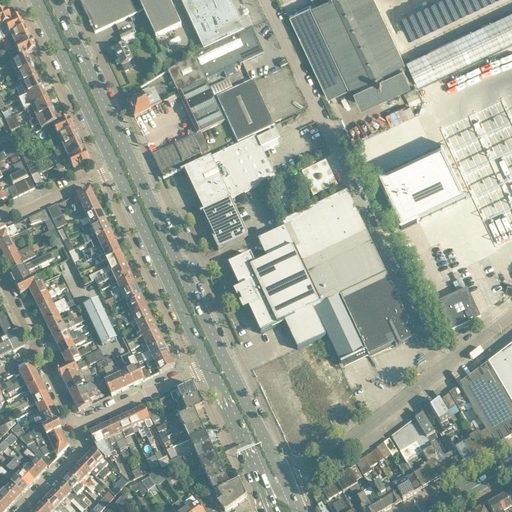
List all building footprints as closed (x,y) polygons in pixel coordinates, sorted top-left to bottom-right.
[(79,0),(95,34),(143,11),(156,38),(181,27),(168,0),(79,0)] [(200,52),(251,28),(253,27),(248,16),(249,14),(247,11),(245,10),(240,0),(192,0),(179,6),(200,52)] [(399,64),(403,62),(374,0),(313,0),(315,3),(289,15),(328,97),(354,85),(356,89),(355,90),(361,103),(362,103),(363,103),(408,82),(409,81),(402,67),(401,68),(399,64)] [(0,28),(1,28),(12,22),(7,11),(2,13),(0,14),(0,28)] [(437,78),(510,45),(511,43),(511,14),(426,55),(437,78)] [(6,39),(11,37),(26,30),(21,18),(12,22),(1,28),(0,28),(0,31),(4,40),(6,39)] [(132,28),(119,34),(122,41),(135,34),(132,28)] [(202,56),(195,59),(206,81),(264,54),(251,28),(200,52),(202,56)] [(31,40),(26,30),(11,37),(6,39),(11,50),(16,47),(31,40)] [(36,51),(31,40),(16,47),(11,50),(16,60),(16,61),(36,51)] [(122,66),(125,72),(135,67),(133,65),(134,65),(123,42),(113,47),(115,51),(114,51),(121,67),(122,66)] [(27,58),(27,57),(11,65),(14,72),(10,74),(12,79),(33,69),(27,58)] [(168,72),(178,94),(206,81),(195,59),(168,72)] [(288,64),(285,59),(278,62),(280,68),(288,64)] [(19,82),(22,87),(38,80),(33,69),(12,79),(7,81),(9,86),(19,82)] [(38,80),(22,87),(17,90),(20,96),(13,99),(15,103),(19,101),(43,90),(38,80)] [(178,94),(198,135),(201,133),(225,122),(206,81),(178,94)] [(274,126),(253,81),(217,98),(238,143),(274,126)] [(128,103),(133,115),(161,102),(155,88),(142,94),(143,96),(128,103)] [(27,111),(32,109),(48,101),(43,90),(19,101),(21,107),(24,112),(27,111)] [(30,118),(32,122),(53,112),(48,101),(32,109),(27,111),(30,118)] [(9,112),(3,115),(6,121),(12,118),(9,112)] [(32,122),(29,124),(32,129),(39,125),(42,131),(58,123),(53,112),(32,122)] [(12,118),(6,121),(11,132),(20,128),(15,117),(12,118)] [(69,120),(46,131),(52,142),(59,139),(74,132),(69,120)] [(61,151),(79,143),(74,132),(59,139),(62,146),(59,147),(61,151)] [(213,157),(212,156),(184,169),(185,170),(181,172),(181,173),(183,172),(202,213),(205,212),(231,200),(276,179),(262,149),(277,141),(273,132),(257,139),(256,137),(213,157)] [(198,135),(153,156),(152,156),(163,179),(184,169),(212,156),(201,133),(198,135)] [(0,144),(10,140),(7,135),(0,138),(0,144)] [(21,141),(16,143),(18,148),(24,146),(21,140),(21,141)] [(61,151),(56,154),(60,164),(63,163),(69,160),(69,161),(85,153),(79,143),(61,151)] [(441,144),(375,175),(389,204),(388,205),(389,206),(389,205),(401,230),(417,222),(417,223),(418,223),(418,222),(467,199),(441,144)] [(12,145),(6,148),(10,157),(16,154),(12,145)] [(22,156),(27,167),(34,164),(29,153),(22,156)] [(69,160),(63,163),(65,168),(71,165),(74,171),(90,164),(85,153),(69,161),(69,160)] [(16,154),(10,157),(14,164),(20,161),(16,154)] [(490,220),(464,155),(453,159),(477,221),(474,222),(484,248),(511,237),(511,229),(506,214),(490,220)] [(326,162),(302,173),(313,197),(337,186),(326,162)] [(21,163),(15,166),(19,175),(25,172),(21,163)] [(34,164),(27,167),(32,177),(39,174),(34,164)] [(18,183),(24,180),(28,178),(25,172),(19,175),(17,176),(10,179),(13,185),(18,183)] [(32,177),(37,188),(44,185),(39,174),(32,177)] [(276,179),(268,182),(270,187),(280,182),(278,177),(276,179)] [(29,178),(28,178),(24,180),(30,192),(35,189),(29,178)] [(18,183),(24,194),(30,192),(24,180),(18,183)] [(19,197),(24,194),(18,183),(13,185),(14,187),(19,197)] [(14,187),(8,190),(11,196),(13,200),(19,197),(14,187)] [(0,200),(11,196),(8,190),(3,192),(4,193),(0,194),(0,200)] [(74,211),(96,201),(91,190),(77,196),(80,203),(72,207),(74,211)] [(369,239),(348,193),(282,224),(285,229),(284,229),(321,306),(340,297),(386,275),(369,239)] [(248,237),(231,200),(205,212),(202,213),(200,214),(201,215),(203,214),(212,232),(214,231),(218,239),(213,241),(218,251),(248,237)] [(88,218),(101,212),(96,201),(74,211),(75,215),(84,211),(88,218)] [(47,210),(53,221),(63,216),(58,205),(47,210)] [(45,211),(39,214),(44,223),(50,220),(45,211)] [(83,229),(85,233),(106,223),(101,212),(88,218),(91,225),(83,229)] [(38,225),(44,223),(39,214),(34,216),(38,225)] [(33,228),(38,225),(34,216),(28,219),(28,220),(29,219),(33,228)] [(67,225),(63,216),(53,221),(57,230),(67,225)] [(49,232),(54,230),(50,220),(44,223),(49,232)] [(111,233),(106,223),(85,233),(89,243),(92,242),(111,233)] [(0,244),(18,235),(14,226),(0,232),(0,244)] [(58,232),(64,243),(68,241),(63,229),(58,232)] [(230,268),(240,290),(242,293),(238,295),(240,299),(239,299),(242,305),(243,304),(244,308),(248,307),(249,309),(250,309),(261,331),(259,332),(261,334),(266,332),(273,328),(313,310),(313,311),(315,310),(315,309),(321,306),(284,229),(268,237),(277,257),(256,266),(251,255),(229,266),(230,268)] [(49,232),(53,242),(59,239),(54,230),(49,232)] [(18,235),(0,244),(0,254),(1,256),(15,249),(15,248),(13,244),(29,236),(27,231),(18,235)] [(89,253),(83,256),(85,259),(116,244),(111,233),(92,242),(94,248),(88,251),(89,253)] [(58,250),(63,247),(59,239),(53,242),(58,250)] [(65,245),(69,253),(73,251),(69,243),(65,245)] [(121,255),(116,244),(85,259),(87,263),(93,260),(93,261),(99,259),(101,264),(107,262),(121,255)] [(16,249),(15,249),(1,256),(6,266),(34,252),(35,252),(32,246),(18,254),(16,249)] [(34,252),(6,266),(10,274),(24,267),(23,264),(36,257),(34,252)] [(38,260),(24,267),(10,274),(16,286),(31,279),(28,273),(41,266),(54,260),(51,254),(38,260)] [(95,280),(102,277),(126,266),(121,255),(107,262),(110,268),(100,272),(89,277),(91,282),(95,280)] [(132,277),(126,266),(102,277),(105,282),(114,278),(117,284),(132,277)] [(31,279),(16,286),(20,295),(29,291),(36,287),(35,284),(45,278),(43,273),(31,279)] [(386,275),(340,297),(369,359),(370,358),(369,357),(394,345),(396,348),(413,339),(414,340),(414,339),(416,338),(406,314),(405,315),(386,275)] [(114,299),(137,288),(132,277),(117,284),(120,289),(111,293),(114,299)] [(453,284),(458,295),(467,291),(462,280),(453,284)] [(36,287),(29,291),(30,292),(34,300),(58,289),(65,285),(64,283),(57,286),(56,284),(50,287),(49,283),(43,286),(43,284),(36,287)] [(58,289),(34,300),(38,308),(51,302),(50,299),(61,294),(60,292),(66,288),(65,285),(58,289)] [(142,299),(137,288),(114,299),(106,303),(107,307),(109,306),(115,303),(116,304),(125,300),(127,306),(142,299)] [(474,306),(474,305),(467,291),(458,295),(436,305),(450,334),(481,320),(474,306)] [(315,309),(315,310),(341,364),(366,352),(369,359),(340,297),(321,306),(315,309)] [(121,316),(115,318),(118,324),(147,310),(142,299),(127,306),(130,311),(121,316)] [(51,302),(38,308),(42,316),(66,304),(64,300),(53,305),(51,302)] [(84,307),(103,345),(117,338),(98,300),(84,307)] [(66,304),(42,316),(46,324),(59,318),(58,315),(69,309),(75,306),(73,301),(69,303),(66,304)] [(147,310),(124,321),(126,326),(131,324),(134,330),(138,328),(152,321),(147,310)] [(313,310),(285,323),(298,350),(307,345),(325,337),(313,311),(313,310)] [(0,316),(0,327),(5,338),(6,338),(14,353),(22,349),(23,345),(14,328),(10,330),(3,315),(0,316)] [(59,318),(46,324),(50,333),(74,321),(72,316),(61,321),(59,318)] [(74,321),(50,333),(54,341),(67,334),(66,331),(85,321),(83,317),(78,319),(74,321)] [(140,334),(132,337),(134,343),(157,332),(155,327),(156,326),(156,324),(155,323),(154,322),(153,322),(152,321),(138,328),(140,334)] [(67,334),(54,341),(58,349),(82,337),(80,332),(75,335),(73,331),(67,334)] [(163,343),(157,332),(134,343),(128,346),(131,351),(137,348),(145,344),(148,350),(149,352),(164,345),(163,343)] [(256,336),(236,344),(241,356),(261,348),(256,336)] [(85,342),(82,337),(58,349),(62,357),(75,350),(74,347),(85,342)] [(0,340),(0,353),(3,359),(14,353),(6,338),(5,338),(0,341),(0,340)] [(146,367),(154,363),(169,356),(167,351),(167,350),(165,346),(164,346),(164,345),(149,352),(152,358),(144,361),(143,362),(146,367)] [(471,406),(483,427),(495,448),(511,437),(511,346),(492,362),(459,386),(471,406)] [(77,353),(75,350),(62,357),(66,365),(67,366),(76,362),(80,360),(79,359),(90,353),(88,348),(77,353)] [(100,351),(86,357),(90,366),(94,364),(96,363),(104,359),(100,351)] [(125,374),(122,375),(129,389),(131,387),(134,386),(145,381),(151,378),(146,367),(143,362),(144,361),(141,355),(134,358),(133,359),(130,355),(125,358),(121,359),(124,367),(130,364),(132,370),(127,373),(125,374)] [(171,361),(169,356),(154,363),(146,367),(151,378),(152,378),(149,372),(157,368),(160,374),(174,367),(174,366),(174,365),(173,361),(171,361)] [(105,360),(97,365),(99,370),(103,368),(109,380),(105,382),(112,397),(120,393),(107,365),(105,360)] [(306,436),(332,425),(304,360),(282,369),(308,428),(304,430),(306,436)] [(58,371),(62,380),(81,370),(86,368),(84,363),(78,366),(76,362),(67,366),(58,371)] [(107,365),(120,393),(129,389),(122,375),(119,368),(116,369),(113,363),(107,365)] [(0,382),(0,388),(2,392),(38,374),(33,366),(19,373),(21,377),(6,385),(4,381),(0,382)] [(62,380),(66,388),(91,376),(88,371),(83,374),(81,370),(62,380)] [(350,383),(355,381),(351,371),(346,373),(350,383)] [(42,384),(38,374),(2,392),(2,393),(6,391),(8,395),(15,391),(15,392),(26,386),(28,390),(28,391),(42,384)] [(66,388),(70,395),(95,384),(93,381),(91,376),(66,388)] [(11,411),(33,400),(47,393),(42,384),(28,391),(30,395),(20,401),(9,407),(11,411)] [(95,384),(70,395),(74,404),(99,392),(95,384)] [(192,385),(171,395),(174,403),(176,402),(178,406),(198,396),(194,386),(193,385),(192,385)] [(459,386),(450,394),(457,406),(460,412),(471,406),(459,386)] [(101,397),(99,392),(74,404),(78,412),(92,406),(90,402),(101,397)] [(47,393),(33,400),(11,411),(13,415),(24,410),(25,410),(35,405),(37,409),(51,402),(47,393)] [(446,413),(457,406),(450,394),(440,401),(446,413)] [(178,410),(181,418),(196,411),(203,408),(204,408),(203,406),(198,396),(178,406),(180,410),(178,410)] [(440,401),(430,408),(438,422),(445,434),(455,428),(446,413),(440,401)] [(31,424),(56,412),(51,402),(37,409),(38,410),(39,413),(26,420),(28,426),(31,424)] [(153,426),(144,408),(135,412),(146,437),(150,445),(153,443),(151,439),(152,438),(150,435),(147,429),(153,426)] [(179,418),(185,429),(200,422),(197,417),(198,417),(196,411),(181,418),(179,418)] [(44,423),(46,427),(57,422),(60,420),(56,412),(31,424),(33,429),(44,423)] [(135,412),(126,416),(132,429),(136,427),(142,439),(146,437),(135,412)] [(423,414),(416,420),(427,439),(429,443),(437,439),(423,414)] [(132,429),(126,416),(116,421),(129,448),(130,451),(135,449),(127,432),(132,429)] [(415,478),(422,490),(423,490),(423,489),(447,476),(448,475),(446,471),(445,472),(443,469),(444,469),(432,447),(427,439),(416,420),(391,438),(406,464),(424,453),(430,463),(422,468),(423,470),(414,475),(415,478)] [(16,424),(14,421),(6,426),(10,431),(16,424)] [(116,421),(108,425),(114,438),(120,452),(121,451),(120,450),(124,449),(125,449),(129,448),(116,421)] [(46,427),(28,436),(32,444),(61,430),(57,422),(46,427)] [(203,427),(202,427),(200,422),(185,429),(190,440),(206,433),(203,427)] [(485,454),(495,448),(483,427),(476,430),(473,424),(468,426),(469,428),(475,437),(485,454)] [(12,431),(13,434),(21,430),(18,425),(12,431)] [(108,425),(98,429),(110,454),(114,452),(109,440),(114,438),(108,425)] [(166,425),(156,429),(158,434),(168,429),(166,425)] [(0,428),(0,431),(1,432),(3,437),(10,431),(6,426),(0,428)] [(461,438),(466,446),(474,460),(485,454),(475,437),(469,428),(465,430),(467,434),(461,438)] [(98,429),(89,433),(98,452),(105,459),(111,456),(110,454),(98,429)] [(61,430),(32,444),(39,452),(65,439),(61,430)] [(159,435),(161,440),(167,437),(165,432),(159,435)] [(190,440),(195,451),(210,444),(208,439),(209,438),(206,433),(190,440)] [(452,433),(446,436),(464,466),(474,460),(466,446),(461,449),(452,433)] [(464,466),(446,436),(445,434),(440,436),(452,455),(449,457),(456,470),(463,466),(464,466)] [(12,435),(5,442),(10,446),(10,447),(11,447),(17,440),(12,435)] [(26,437),(20,440),(27,447),(34,454),(39,459),(43,456),(39,452),(32,444),(28,436),(26,437)] [(170,442),(167,437),(161,440),(164,445),(170,442)] [(65,439),(39,452),(43,456),(53,452),(57,460),(69,447),(65,439)] [(399,453),(389,439),(383,444),(386,447),(391,456),(392,458),(399,453)] [(5,442),(0,446),(0,449),(3,453),(10,446),(5,442)] [(214,449),(212,449),(210,444),(195,451),(200,462),(216,454),(214,449)] [(376,449),(377,450),(384,460),(391,456),(386,447),(383,444),(376,449)] [(448,475),(456,470),(449,457),(448,456),(445,458),(436,445),(432,447),(444,469),(443,469),(445,472),(446,471),(448,475)] [(172,462),(178,459),(173,448),(166,451),(172,462)] [(28,450),(24,454),(28,458),(25,461),(30,465),(41,476),(47,470),(28,450)] [(377,450),(372,453),(378,464),(384,460),(377,450)] [(93,451),(87,457),(107,477),(110,473),(105,468),(108,465),(93,451)] [(372,454),(364,459),(370,469),(378,464),(372,453),(371,453),(372,454)] [(219,460),(216,454),(200,462),(205,473),(220,466),(218,461),(219,460)] [(41,476),(30,465),(20,456),(18,459),(16,457),(12,461),(35,483),(41,476)] [(104,480),(107,477),(87,457),(81,463),(92,473),(96,478),(98,475),(104,480)] [(171,466),(167,457),(158,461),(162,470),(171,466)] [(178,459),(172,462),(174,467),(177,473),(187,468),(182,457),(178,459)] [(370,469),(364,459),(356,464),(364,476),(372,472),(370,469)] [(29,489),(35,483),(12,461),(6,467),(17,478),(29,489)] [(75,470),(95,489),(98,486),(89,476),(92,473),(81,463),(75,470)] [(398,467),(403,475),(406,481),(410,488),(411,488),(413,491),(411,492),(413,495),(422,490),(415,478),(414,475),(407,464),(405,465),(404,464),(398,467)] [(162,470),(160,471),(163,475),(167,481),(170,484),(179,478),(174,470),(171,466),(162,470)] [(205,473),(210,484),(225,477),(220,466),(205,473)] [(355,466),(349,470),(356,482),(362,478),(355,466)] [(0,468),(0,474),(2,476),(22,495),(29,489),(17,478),(14,481),(6,473),(1,468),(0,468)] [(135,480),(143,477),(139,469),(131,472),(135,480)] [(91,493),(95,489),(75,470),(69,476),(79,486),(83,490),(86,487),(91,493)] [(349,470),(335,480),(337,482),(343,493),(349,489),(352,494),(360,490),(357,484),(356,482),(349,470)] [(163,475),(160,471),(153,474),(149,476),(150,478),(153,482),(163,475)] [(16,502),(22,495),(2,476),(0,474),(0,481),(7,489),(5,491),(16,502)] [(402,502),(413,495),(411,492),(413,491),(411,488),(410,488),(406,481),(403,475),(398,478),(398,481),(392,484),(402,502)] [(83,490),(79,486),(69,476),(63,482),(83,502),(86,498),(81,493),(83,490)] [(393,507),(401,502),(387,478),(383,481),(380,476),(376,479),(379,483),(393,507)] [(209,497),(215,494),(231,487),(229,481),(228,482),(225,477),(210,484),(204,487),(209,497)] [(150,478),(141,482),(145,488),(149,493),(157,487),(153,482),(150,478)] [(122,479),(116,485),(121,490),(127,484),(122,479)] [(88,507),(83,502),(63,482),(56,489),(67,499),(71,503),(74,500),(85,510),(88,507)] [(141,482),(130,488),(135,495),(145,488),(141,482)] [(337,482),(328,487),(334,498),(343,493),(342,493),(343,493),(337,482)] [(239,483),(238,483),(238,484),(231,487),(215,494),(209,497),(203,500),(198,502),(205,511),(229,511),(247,499),(239,483)] [(372,491),(374,493),(384,511),(393,507),(379,483),(375,485),(376,488),(372,491)] [(115,498),(121,490),(116,485),(109,493),(115,498)] [(0,499),(10,509),(16,502),(5,491),(0,486),(0,499)] [(329,501),(334,498),(328,487),(323,491),(329,501)] [(361,490),(363,494),(373,511),(383,511),(384,511),(374,493),(372,491),(371,489),(367,491),(365,488),(361,490)] [(50,495),(68,511),(72,511),(73,511),(64,502),(67,499),(56,489),(50,495)] [(110,503),(113,499),(108,494),(104,498),(110,503)] [(129,494),(124,497),(128,503),(133,499),(129,494)] [(198,502),(203,500),(200,494),(194,497),(198,502)] [(373,511),(363,494),(356,498),(362,507),(360,508),(362,511),(373,511)] [(68,511),(50,495),(44,502),(54,511),(68,511)] [(504,495),(496,500),(502,511),(511,511),(511,509),(511,508),(504,495)] [(115,504),(119,510),(128,503),(124,497),(123,496),(115,504)] [(183,504),(189,511),(202,511),(197,504),(192,497),(183,504)] [(104,498),(98,504),(98,505),(104,510),(110,503),(104,498)] [(0,511),(6,511),(10,509),(0,499),(0,511)] [(159,499),(155,502),(162,511),(164,511),(167,510),(159,499)] [(181,500),(172,507),(175,511),(189,511),(183,504),(181,500)] [(342,500),(337,503),(342,511),(353,511),(350,505),(346,507),(342,500)] [(491,511),(502,511),(496,500),(487,505),(491,511)] [(54,511),(44,502),(38,508),(42,511),(54,511)] [(326,511),(322,503),(318,506),(321,511),(326,511)] [(342,511),(337,503),(332,506),(335,511),(342,511)]
